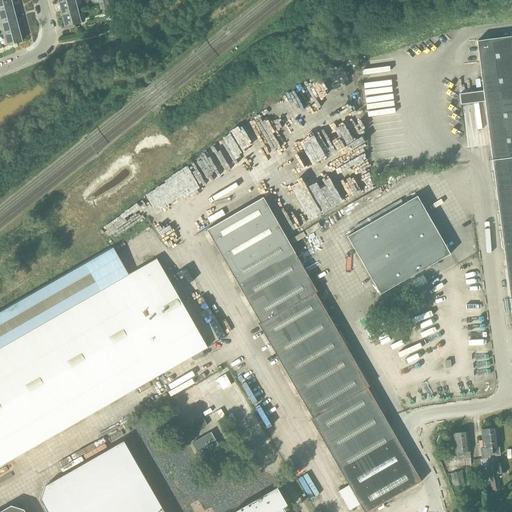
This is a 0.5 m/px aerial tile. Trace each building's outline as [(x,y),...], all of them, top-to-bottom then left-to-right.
[(0,0),(0,9),(12,7),(10,0),(0,0)] [(62,16),(77,12),(74,0),(73,0),(59,4),(62,16)] [(12,7),(0,9),(0,22),(15,18),(12,7)] [(77,12),(62,16),(65,28),(80,24),(77,12)] [(15,18),(0,22),(0,23),(3,34),(18,30),(15,18)] [(18,30),(3,34),(6,46),(22,42),(18,30)] [(483,92),(459,95),(461,106),(484,103),(492,161),(491,161),(492,161),(510,300),(509,300),(510,300),(511,318),(511,37),(476,42),(483,92)] [(356,231),(347,237),(380,295),(450,255),(417,197),(397,208),(394,204),(354,227),(356,231)] [(206,231),(217,250),(274,217),(263,198),(206,231)] [(228,269),(284,236),(274,217),(217,250),(228,269)] [(228,269),(239,288),(295,256),(284,236),(228,269)] [(0,465),(163,372),(197,353),(199,357),(203,355),(201,351),(207,348),(156,259),(128,276),(112,249),(0,312),(0,465)] [(316,292),(295,256),(239,288),(260,324),(258,326),(259,326),(316,295),(315,293),(317,292),(316,292)] [(259,326),(269,344),(325,312),(316,295),(259,326)] [(325,312),(269,344),(279,362),(335,329),(325,312)] [(279,362),(289,379),(345,347),(335,329),(279,362)] [(289,379),(299,396),(355,364),(345,347),(289,379)] [(368,387),(355,364),(299,396),(312,418),(367,388),(369,387),(368,387)] [(377,406),(367,388),(312,418),(312,419),(310,420),(310,421),(311,420),(321,438),(377,406)] [(377,406),(321,438),(332,457),(388,425),(377,406)] [(204,418),(185,429),(188,435),(208,425),(204,418)] [(399,444),(388,425),(332,457),(343,476),(399,444)] [(497,429),(489,430),(492,455),(495,454),(496,456),(500,456),(497,429)] [(492,455),(489,430),(481,431),(483,449),(480,449),(481,458),(489,457),(489,455),(492,455)] [(212,432),(192,442),(207,468),(226,458),(217,441),(217,440),(216,440),(212,432)] [(468,433),(460,434),(464,459),(471,458),(468,433)] [(464,459),(460,434),(453,434),(454,447),(456,460),(464,459)] [(44,487),(40,500),(46,511),(163,511),(163,510),(162,510),(123,442),(44,487)] [(410,463),(399,444),(343,476),(354,495),(410,463)] [(410,463),(354,495),(363,511),(368,511),(421,482),(410,463)] [(496,464),(496,466),(498,474),(506,472),(504,463),(496,464)] [(498,474),(496,466),(487,467),(492,491),(500,489),(497,474),(498,474)] [(454,486),(463,484),(461,471),(451,473),(454,486)] [(284,511),(283,508),(287,506),(277,488),(235,511),(284,511)]
